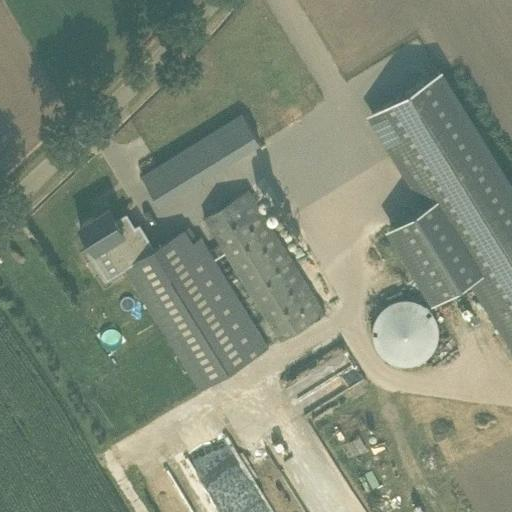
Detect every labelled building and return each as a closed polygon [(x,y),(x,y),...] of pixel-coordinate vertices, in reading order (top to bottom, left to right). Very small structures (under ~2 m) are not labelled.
[(391,226),(435,298),(472,275),(511,340),(511,189),(439,71),(371,112),(428,203),(391,226)] [(158,201),(258,140),(242,113),(142,175),(158,201)] [(278,340),(322,313),(246,188),(202,215),(213,233),(208,236),(214,247),(219,244),(278,340)] [(199,386),(258,350),(267,344),(201,236),(197,238),(189,225),(183,228),(154,246),(138,221),(133,224),(125,210),(115,217),(108,207),(80,224),(96,251),(111,241),(126,263),(122,265),(171,346),(172,347),(197,387),(199,386)] [(403,363),(406,364),(409,363),(413,363),(416,362),(419,361),(422,359),(424,357),(427,355),(429,353),(431,351),(433,348),(435,345),(436,342),(437,339),(438,336),(438,332),(438,329),(438,326),(437,323),(436,320),(435,317),(434,314),(432,311),(430,309),(427,306),(425,304),(424,304),(421,302),(418,300),(415,299),(412,298),(409,298),(406,298),(403,298),(399,298),(397,299),(394,300),(391,301),(388,302),(385,304),(383,306),(381,308),(379,311),(377,313),(376,316),(374,319),(373,322),(373,325),(372,328),(372,331),(372,335),(373,338),(374,341),(375,344),(376,347),(378,350),(380,352),(383,355),(385,357),(388,359),(391,360),(393,361),(397,362),(400,363),(403,363)] [(349,351),(297,383),(312,408),(364,376),(349,351)]
